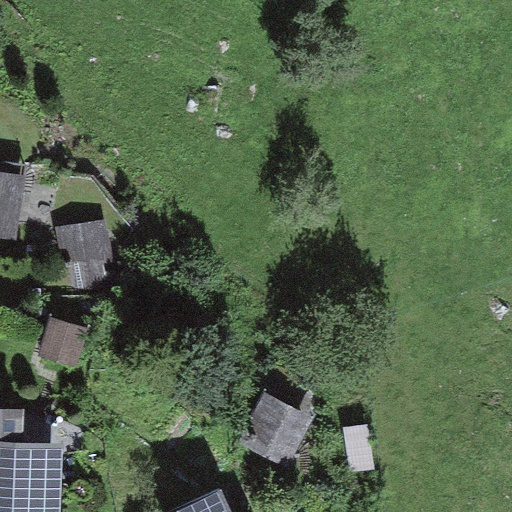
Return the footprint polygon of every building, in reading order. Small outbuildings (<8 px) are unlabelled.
[(28,171),(0,166),(0,233),(17,237),(28,171)] [(108,217),(52,224),(61,295),(116,289),(108,217)] [(90,324),(49,311),(35,355),(76,368),(90,324)] [(314,413),(263,388),(237,441),(288,466),(314,413)] [(25,402),(0,400),(0,511),(63,511),(67,435),(24,433),(25,402)] [(368,420),(342,424),(350,471),(376,466),(368,420)] [(232,511),(221,486),(166,511),(167,511),(248,511),(247,510),(242,511),(232,511)]
